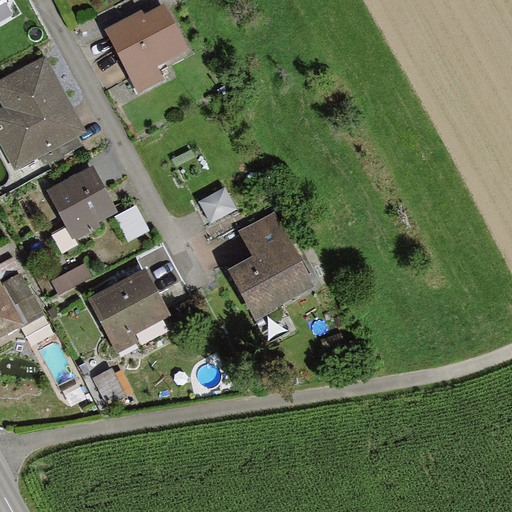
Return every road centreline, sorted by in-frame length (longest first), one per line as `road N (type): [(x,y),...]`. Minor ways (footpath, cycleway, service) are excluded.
road 1 (track): [(0,454),(32,438),(429,379),(511,351)]
road 2 (residential): [(49,0),(199,252)]
